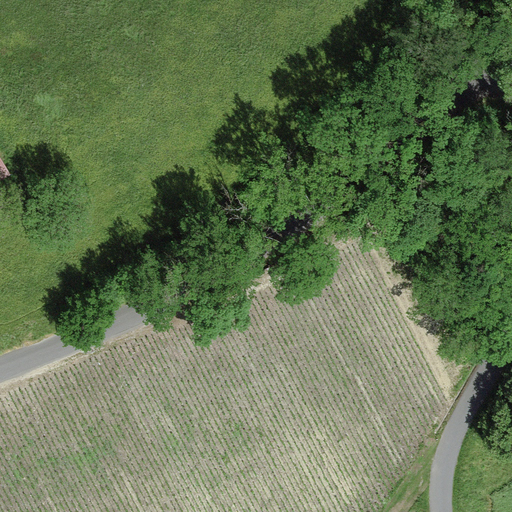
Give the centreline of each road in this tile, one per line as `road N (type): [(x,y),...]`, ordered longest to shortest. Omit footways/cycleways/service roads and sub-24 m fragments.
road 1 (unclassified): [(0,371),(127,318),(265,245),(430,113),(511,74)]
road 2 (unclassified): [(511,334),(451,445),(443,511)]
